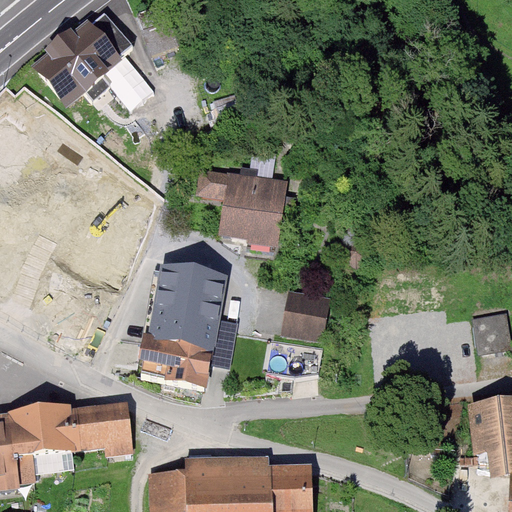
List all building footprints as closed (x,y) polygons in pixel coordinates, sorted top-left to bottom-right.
[(170,22),(165,7),(139,17),(145,31),(170,22)] [(103,18),(38,72),(68,108),(84,95),(93,106),(112,91),(102,79),(133,54),(103,18)] [(180,51),(170,24),(144,35),(154,61),(180,51)] [(388,129),(382,109),(367,114),(373,134),(388,129)] [(230,203),(225,236),(276,244),(281,210),(292,211),(294,201),(284,200),(285,188),(258,183),(259,175),(247,173),(246,183),(203,176),(199,199),(230,203)] [(370,236),(355,229),(341,238),(349,250),(346,252),(347,263),(358,268),(368,262),(366,250),(364,249),(370,236)] [(224,287),(166,277),(155,342),(149,341),(142,381),(206,392),(224,287)] [(320,305),(292,300),(286,337),(322,343),(325,322),(318,321),(320,305)] [(506,319),(476,324),(481,353),(510,348),(506,319)] [(128,408),(0,423),(0,486),(38,481),(35,456),(109,446),(110,455),(134,452),(128,408)] [(511,412),(475,418),(479,454),(493,452),(497,477),(511,474),(511,412)] [(311,511),(311,475),(156,479),(156,511),(311,511)]
